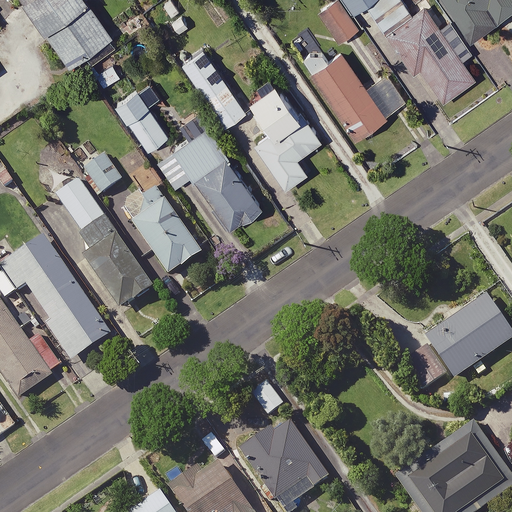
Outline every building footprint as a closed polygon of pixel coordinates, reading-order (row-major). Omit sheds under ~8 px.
[(28,0),(72,64),(115,34),(91,0),(28,0)] [(190,24),(174,0),(166,0),(152,10),(170,37),(190,24)] [(360,27),(341,0),(336,0),(321,11),(341,40),(360,27)] [(347,0),(356,11),(368,3),(416,72),(421,68),(444,100),(476,78),(425,4),(413,12),(405,0),(347,0)] [(511,9),(511,0),(448,0),(472,36),(511,9)] [(249,109),(205,47),(191,57),(185,49),(178,54),(227,124),(249,109)] [(389,115),(386,111),(407,97),(388,69),(367,83),(345,51),(330,61),(321,47),(304,59),(357,137),(389,115)] [(123,73),(113,61),(96,75),(105,87),(123,73)] [(321,139),(272,72),(260,81),(265,88),(252,97),(275,129),(256,142),(288,186),(309,170),(298,156),(321,139)] [(171,134),(139,89),(118,103),(150,148),(171,134)] [(262,205),(209,125),(175,147),(196,178),(199,177),(231,226),(262,205)] [(124,180),(106,153),(82,169),(100,196),(124,180)] [(155,288),(82,180),(59,195),(85,234),(82,236),(93,253),(87,257),(123,310),(155,288)] [(204,254),(159,189),(127,211),(172,276),(204,254)] [(112,336),(48,238),(2,267),(7,274),(0,278),(0,284),(8,298),(30,284),(53,320),(50,322),(75,360),(112,336)] [(511,341),(511,328),(491,297),(430,339),(457,379),(511,341)] [(53,376),(0,298),(0,366),(21,398),(53,376)] [(446,373),(428,348),(405,365),(423,390),(446,373)] [(285,405),(269,382),(253,393),(270,416),(285,405)] [(243,450),(278,502),(281,501),(288,511),(296,511),(300,510),(296,504),(332,479),(291,418),(275,429),(243,450)] [(478,511),(511,490),(511,478),(476,424),(398,476),(421,511),(478,511)] [(254,511),(220,461),(175,490),(189,511),(254,511)] [(175,511),(162,491),(129,511),(175,511)]
